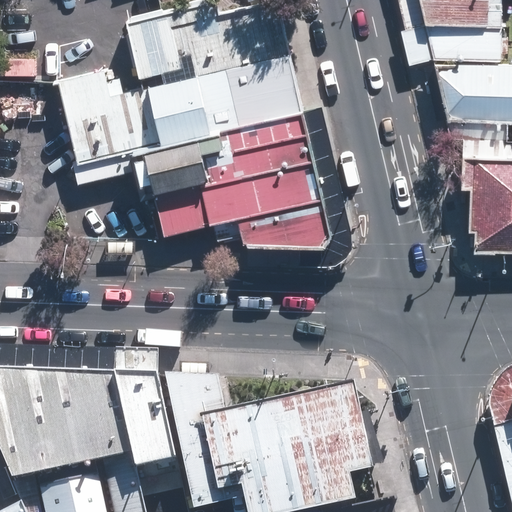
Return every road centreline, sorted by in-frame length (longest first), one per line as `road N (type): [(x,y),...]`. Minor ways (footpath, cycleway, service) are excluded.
road 1 (secondary): [(0,301),(415,314)]
road 2 (secondary): [(415,314),(349,0)]
road 3 (secondary): [(461,511),(415,314)]
